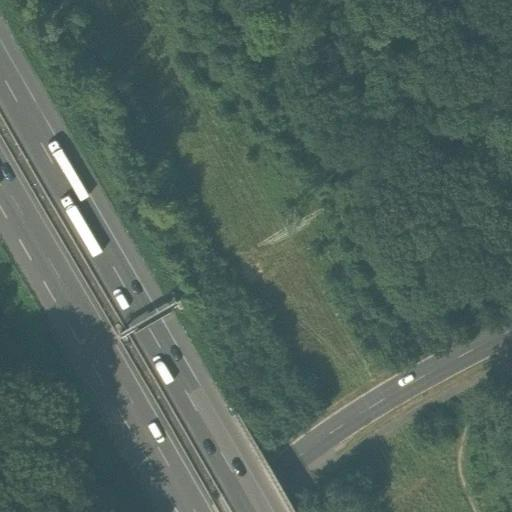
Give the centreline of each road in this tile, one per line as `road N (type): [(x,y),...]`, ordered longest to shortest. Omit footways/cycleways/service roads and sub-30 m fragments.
road 1 (motorway): [(253,511),(0,72)]
road 2 (motorway): [(0,189),(191,511)]
road 3 (secondary): [(241,511),(324,439),(511,333)]
road 4 (track): [(115,511),(0,303)]
road 5 (track): [(473,511),(459,476),(482,378),(470,353)]
